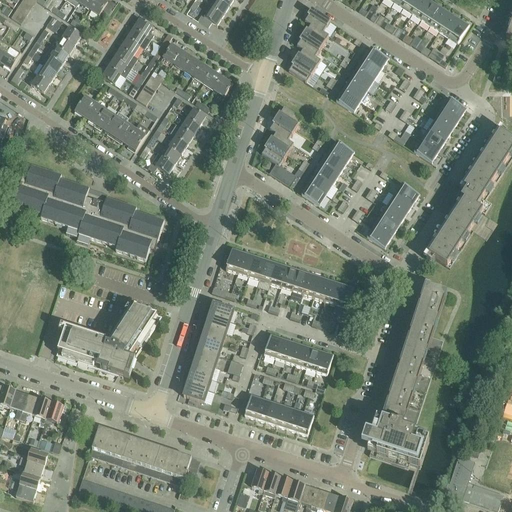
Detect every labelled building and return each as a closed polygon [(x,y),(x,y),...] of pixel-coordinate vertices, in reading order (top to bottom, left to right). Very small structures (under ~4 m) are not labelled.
[(33,9),(36,4),(29,0),(24,0),(23,2),(33,9)] [(39,0),(37,5),(47,11),(52,3),(48,0),(46,4),(43,2),(44,0),(39,0)] [(97,0),(82,0),(79,6),(89,13),(97,0)] [(108,6),(104,3),(105,2),(102,0),(97,0),(89,13),(99,19),(108,6)] [(230,10),(236,0),(235,0),(217,0),(216,1),(230,10)] [(403,12),(410,0),(398,0),(394,6),(403,12)] [(412,18),(423,0),(422,0),(410,0),(403,12),(412,18)] [(421,23),(433,6),(423,0),(412,18),(421,23)] [(224,20),(230,10),(216,1),(210,11),(224,20)] [(33,9),(23,2),(20,7),(30,14),(33,9)] [(60,13),(54,9),(56,5),(52,3),(47,11),(49,12),(55,16),(57,18),(60,13)] [(197,10),(198,8),(194,5),(190,12),(192,13),(194,14),(197,10)] [(430,29),(441,12),(433,6),(421,23),(430,29)] [(30,14),(20,7),(17,12),(28,18),(30,14)] [(8,19),(12,13),(8,10),(4,16),(8,19)] [(192,13),(189,18),(194,21),(197,20),(201,13),(197,10),(194,14),(192,13)] [(368,15),(361,10),(359,14),(365,19),(368,15)] [(217,30),(223,20),(224,20),(210,11),(204,20),(202,19),(198,25),(208,31),(212,26),(217,30)] [(28,18),(17,12),(14,16),(24,23),(28,18)] [(327,30),(331,25),(312,12),(308,18),(309,19),(305,24),(311,28),(323,35),(326,30),(327,30)] [(439,35),(451,18),(441,12),(430,29),(439,35)] [(63,21),(66,17),(60,13),(57,18),(63,21)] [(24,23),(14,16),(11,21),(21,28),(24,23)] [(449,41),(460,24),(451,18),(439,35),(449,41)] [(12,25),(3,19),(0,23),(10,30),(12,25)] [(51,32),(57,22),(53,19),(47,29),(51,32)] [(150,35),(153,30),(139,21),(133,31),(151,43),(154,38),(150,35)] [(86,30),(80,26),(73,22),(71,26),(83,34),(86,30)] [(458,47),(469,29),(468,29),(460,24),(449,41),(458,47)] [(16,34),(19,30),(12,25),(10,30),(16,34)] [(325,44),(329,39),(323,35),(311,28),(308,33),(307,33),(303,38),(322,50),(326,45),(325,44)] [(76,49),(82,39),(69,30),(62,40),(76,49)] [(151,43),(133,31),(126,41),(140,50),(144,45),(148,48),(151,43)] [(50,44),(54,38),(45,32),(40,39),(44,42),(45,41),(50,44)] [(30,43),(33,39),(27,34),(24,39),(30,43)] [(165,51),(172,39),(168,37),(160,49),(165,51)] [(319,55),(322,50),(303,38),(300,43),(301,43),(297,49),(303,53),(315,60),(318,55),(319,55)] [(40,48),(44,42),(40,39),(36,45),(40,48)] [(69,59),(76,49),(62,40),(56,50),(69,59)] [(134,60),(140,50),(126,41),(120,51),(134,60)] [(0,66),(11,51),(1,44),(0,45),(0,66)] [(183,53),(176,48),(175,49),(172,47),(163,61),(173,67),(183,53)] [(158,61),(165,51),(160,49),(154,58),(158,61)] [(63,68),(69,59),(56,50),(50,60),(63,68)] [(10,75),(21,57),(11,51),(0,66),(4,69),(3,70),(10,75)] [(31,61),(36,54),(32,51),(27,58),(31,61)] [(128,69),(134,60),(120,51),(114,60),(128,69)] [(389,63),(371,51),(364,62),(381,73),(388,63),(389,63)] [(188,58),(189,57),(183,53),(173,67),(183,74),(192,61),(188,58)] [(317,69),(321,64),(315,60),(303,53),(300,58),(299,57),(295,63),(314,75),(318,70),(317,69)] [(154,68),(158,61),(154,58),(150,65),(154,68)] [(57,78),(63,68),(50,60),(43,69),(57,78)] [(121,79),(128,69),(114,60),(108,70),(121,79)] [(193,80),(203,66),(196,61),(195,63),(192,61),(183,74),(193,80)] [(381,73),(364,62),(357,73),(374,84),(381,73)] [(448,66),(441,62),(439,66),(445,70),(448,66)] [(311,80),(314,75),(295,63),(292,68),(293,68),(289,74),(307,86),(310,80),(311,80)] [(208,71),(209,70),(203,66),(193,80),(203,87),(212,74),(208,71)] [(51,88),(57,78),(43,69),(37,79),(51,88)] [(115,89),(121,79),(108,70),(101,80),(115,89)] [(20,80),(23,74),(19,71),(15,77),(20,80)] [(146,81),(150,74),(146,71),(141,78),(146,81)] [(374,84),(357,73),(350,83),(367,94),(374,84)] [(213,94),(223,79),(216,74),(215,76),(212,74),(203,87),(213,94)] [(501,86),(504,78),(496,76),(493,84),(501,86)] [(21,81),(20,80),(15,77),(12,83),(18,87),(21,81)] [(162,86),(165,81),(158,77),(155,82),(161,85),(162,86)] [(142,87),(146,81),(141,78),(137,84),(142,87)] [(44,97),(51,88),(37,79),(31,89),(44,97)] [(161,85),(155,82),(151,79),(148,84),(158,90),(161,85)] [(229,84),(229,83),(223,79),(213,94),(224,100),(232,87),(229,84)] [(168,90),(171,85),(165,81),(162,86),(168,90)] [(367,94),(350,83),(343,94),(361,105),(367,94)] [(158,90),(148,84),(145,89),(155,95),(158,90)] [(155,95),(145,89),(142,93),(152,100),(155,95)] [(114,99),(117,94),(111,90),(108,94),(114,99)] [(182,99),(184,94),(178,90),(175,94),(182,99)] [(132,100),(137,93),(133,91),(129,98),(132,100)] [(152,100),(142,93),(139,98),(149,104),(152,100)] [(127,100),(117,94),(114,99),(124,105),(127,100)] [(188,103),(191,98),(184,94),(182,99),(188,103)] [(354,115),(361,105),(343,94),(336,105),(354,116),(355,116),(354,115)] [(149,104),(139,98),(136,103),(146,109),(149,104)] [(85,122),(95,105),(85,99),(75,115),(74,117),(80,121),(81,119),(85,122)] [(467,113),(464,111),(445,99),(438,109),(459,123),(466,113),(466,114),(467,113)] [(137,107),(131,103),(127,100),(124,105),(134,111),(137,107)] [(178,110),(182,103),(178,100),(173,107),(178,110)] [(202,112),(205,108),(198,103),(195,108),(202,112)] [(94,130),(105,112),(95,105),(85,122),(88,124),(87,125),(94,130)] [(147,114),(144,111),(137,107),(134,111),(141,115),(145,117),(147,114)] [(208,116),(211,112),(205,108),(202,112),(208,116)] [(452,134),(459,123),(438,109),(438,110),(442,112),(435,123),(452,134)] [(170,122),(176,112),(172,110),(165,119),(170,122)] [(200,130),(207,120),(193,111),(187,121),(200,130)] [(302,122),(284,111),(281,116),(280,116),(276,121),(295,133),(299,128),(298,128),(302,122)] [(105,135),(116,119),(105,112),(94,130),(100,134),(101,132),(105,135)] [(158,120),(151,116),(147,114),(145,117),(155,124),(158,120)] [(4,140),(7,129),(4,127),(6,120),(5,120),(5,121),(0,119),(0,151),(11,156),(15,143),(14,143),(4,140)] [(114,143),(126,125),(116,119),(105,135),(108,137),(107,139),(114,143)] [(165,129),(170,122),(165,119),(161,126),(165,129)] [(194,139),(200,130),(187,121),(181,131),(194,139)] [(295,133),(276,121),(273,126),(274,127),(270,133),(276,136),(288,143),(291,138),(292,139),(295,133)] [(445,145),(452,134),(435,123),(428,134),(445,145)] [(125,148),(136,132),(126,125),(114,143),(120,147),(121,146),(125,148)] [(188,149),(194,139),(181,131),(174,140),(188,149)] [(135,156),(146,138),(136,132),(125,148),(128,150),(127,152),(135,156)] [(157,142),(161,136),(157,133),(153,139),(157,142)] [(438,155),(445,145),(428,134),(421,144),(438,155)] [(485,204),(511,162),(511,142),(507,140),(500,135),(465,190),(464,190),(458,199),(464,203),(429,258),(450,271),(474,234),(472,233),(483,215),(485,217),(491,207),(485,204)] [(290,153),(294,147),(288,143),(276,136),(273,141),(272,141),(268,146),(287,158),(291,153),(290,153)] [(151,152),(157,142),(153,139),(146,149),(151,152)] [(182,159),(188,149),(174,140),(168,150),(182,159)] [(432,166),(438,155),(421,144),(414,155),(432,167),(432,166)] [(355,156),(337,145),(330,155),(347,167),(354,156),(354,157),(355,156)] [(287,158),(268,146),(265,151),(266,152),(262,158),(276,167),(280,169),(280,168),(283,163),(284,163),(287,158)] [(144,162),(151,152),(146,149),(140,158),(144,162)] [(175,168),(182,159),(168,150),(162,160),(175,168)] [(347,167),(330,155),(323,166),(340,177),(347,167)] [(169,178),(175,169),(175,168),(162,160),(156,170),(169,178)] [(340,177),(323,166),(316,177),(333,188),(340,177)] [(280,169),(276,167),(269,177),(273,179),(280,169),(280,168),(280,169)] [(20,188),(13,208),(22,211),(23,207),(35,211),(34,215),(42,218),(41,221),(50,224),(51,220),(56,222),(55,226),(69,230),(80,234),(79,238),(80,238),(90,241),(104,246),(105,242),(110,244),(109,248),(117,250),(116,254),(125,257),(126,253),(138,257),(137,261),(146,264),(150,252),(154,254),(155,254),(157,248),(157,247),(158,244),(165,224),(156,221),(154,225),(142,221),(144,217),(136,214),(137,211),(128,208),(127,211),(115,207),(116,204),(107,201),(102,200),(88,195),(90,191),(81,189),(79,192),(67,188),(68,184),(61,182),(62,178),(53,175),(52,179),(40,175),(41,171),(32,168),(28,180),(23,178),(20,185),(21,185),(20,188)] [(284,171),(280,169),(273,179),(277,182),(284,171)] [(289,174),(284,171),(277,182),(282,185),(289,174)] [(293,177),(289,174),(282,185),(286,187),(293,177)] [(297,180),(293,177),(286,187),(290,190),(297,180)] [(333,188),(316,177),(309,188),(326,199),(333,188)] [(420,199),(402,187),(395,198),(412,209),(419,199),(420,199)] [(326,199),(309,188),(302,198),(320,210),(320,209),(319,209),(326,199)] [(412,209),(395,198),(388,208),(405,220),(412,209)] [(398,230),(405,220),(388,208),(381,219),(398,230)] [(391,241),(398,230),(381,219),(374,230),(391,241)] [(385,251),(391,241),(374,230),(367,241),(385,252),(385,251)] [(238,277),(244,257),(233,253),(229,264),(226,273),(238,277)] [(248,280),(255,260),(244,257),(238,277),(248,280)] [(259,284),(266,264),(255,260),(248,280),(259,284)] [(270,287),(276,267),(266,264),(259,284),(270,287)] [(281,291),(287,271),(276,267),(270,287),(281,291)] [(292,294),(298,274),(287,271),(281,291),(292,294)] [(303,298),(309,278),(298,274),(292,294),(303,298)] [(314,301),(320,281),(309,278),(303,298),(314,301)] [(324,305),(331,285),(320,281),(314,301),(324,305)] [(335,308),(342,288),(331,285),(324,305),(335,308)] [(347,312),(350,303),(349,303),(353,292),(342,288),(335,308),(347,312)] [(405,425),(432,340),(447,295),(441,293),(442,291),(439,291),(439,292),(426,288),(384,418),(405,425)] [(230,325),(234,313),(214,306),(210,319),(230,325)] [(65,333),(57,359),(118,379),(130,382),(136,363),(131,359),(135,361),(162,320),(150,316),(135,311),(134,312),(112,346),(111,347),(108,346),(65,333)] [(326,312),(325,319),(332,321),(334,314),(326,312)] [(226,337),(230,325),(210,319),(206,330),(226,337)] [(223,348),(226,337),(206,330),(202,341),(223,348)] [(275,362),(281,343),(271,339),(271,338),(264,359),(275,362)] [(420,471),(429,443),(425,442),(422,441),(425,431),(416,428),(417,425),(444,344),(432,340),(405,425),(384,418),(378,416),(374,426),(375,426),(371,437),(366,435),(362,448),(372,451),(370,455),(369,459),(370,459),(408,471),(410,467),(417,470),(420,471)] [(219,359),(223,348),(202,341),(199,353),(219,359)] [(285,365),(292,346),(281,343),(275,362),(285,365)] [(296,369),(302,349),(292,346),(285,365),(296,369)] [(306,372),(312,353),(302,349),(296,369),(306,372)] [(215,371),(219,359),(199,353),(195,364),(215,371)] [(316,375),(322,356),(312,353),(306,372),(316,375)] [(327,379),(334,359),(333,358),(333,359),(322,356),(316,375),(327,379)] [(212,382),(215,371),(195,364),(191,376),(212,382)] [(208,394),(212,382),(191,376),(188,387),(208,394)] [(204,406),(208,394),(188,387),(184,399),(204,406)] [(11,411),(17,394),(5,390),(0,405),(0,410),(3,412),(4,409),(11,411)] [(20,422),(28,398),(17,394),(11,411),(17,413),(15,421),(20,422)] [(34,419),(40,402),(28,398),(20,422),(25,424),(27,416),(34,419)] [(256,422),(262,403),(252,400),(252,399),(251,399),(245,419),(256,422)] [(45,426),(52,406),(40,402),(34,419),(41,421),(40,424),(45,426)] [(266,426),(272,406),(262,403),(256,422),(266,426)] [(64,430),(68,417),(62,415),(64,410),(52,406),(45,426),(50,427),(51,424),(58,426),(58,428),(64,430)] [(276,429),(282,410),(272,406),(266,426),(276,429)] [(286,432),(293,413),(282,410),(276,429),(286,432)] [(297,436),(303,416),(293,413),(286,432),(297,436)] [(308,439),(314,419),(313,419),(313,420),(303,416),(297,436),(308,439)] [(187,474),(191,461),(99,431),(90,459),(182,490),(185,483),(193,486),(196,477),(187,474)] [(39,447),(53,452),(55,446),(42,441),(39,447)] [(44,469),(48,457),(29,450),(26,458),(22,457),(21,462),(44,469)] [(490,511),(499,511),(504,498),(474,488),(473,491),(467,489),(475,465),(459,459),(450,487),(448,486),(444,498),(462,504),(463,503),(469,505),(469,504),(490,511)] [(40,481),(44,469),(21,462),(19,467),(23,468),(21,475),(40,481)] [(263,497),(270,477),(257,473),(252,490),(259,492),(256,500),(262,502),(263,497)] [(36,493),(40,481),(21,475),(18,482),(12,480),(10,485),(36,493)] [(276,498),(281,481),(270,477),(263,497),(268,498),(269,495),(276,498)] [(286,509),(287,504),(293,485),(281,481),(276,498),(283,500),(281,507),(282,507),(286,509)] [(84,497),(88,484),(83,482),(78,495),(84,497)] [(90,499),(94,486),(88,484),(84,497),(90,499)] [(32,505),(36,493),(10,485),(8,489),(15,492),(13,499),(32,505)] [(300,506),(306,489),(293,485),(287,504),(299,509),(300,506)] [(95,501),(100,488),(94,486),(90,499),(95,501)] [(101,503),(106,489),(100,488),(95,501),(101,503)] [(107,505),(111,491),(106,489),(101,503),(107,505)] [(309,511),(311,511),(317,493),(306,489),(300,506),(307,508),(306,511),(309,511)] [(113,507),(117,493),(111,491),(107,505),(113,507)] [(118,509),(123,495),(117,493),(113,507),(118,509)] [(319,511),(323,511),(329,497),(317,493),(311,511),(316,511),(319,511)] [(124,510),(129,497),(123,495),(118,509),(124,510)] [(128,511),(130,511),(135,499),(129,497),(124,510),(128,511)] [(241,497),(237,508),(244,510),(248,499),(241,497)] [(336,511),(341,500),(329,497),(323,511),(336,511)] [(136,511),(140,501),(135,499),(130,511),(136,511)] [(352,507),(353,504),(341,500),(336,511),(358,511),(359,510),(352,507)] [(142,511),(146,503),(140,501),(136,511),(142,511)] [(149,511),(152,505),(146,503),(142,511),(149,511)]
